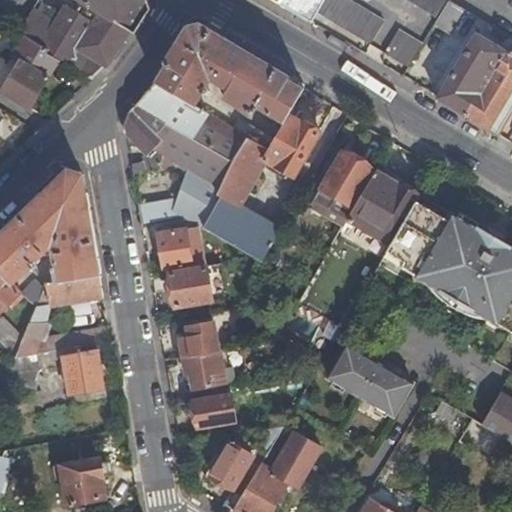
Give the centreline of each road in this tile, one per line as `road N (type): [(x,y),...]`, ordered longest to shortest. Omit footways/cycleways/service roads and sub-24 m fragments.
road 1 (residential): [(93,117),(157,511)]
road 2 (secondary): [(213,0),(511,178)]
road 3 (tertiary): [(181,0),(93,117)]
road 4 (tertiary): [(93,117),(0,206)]
